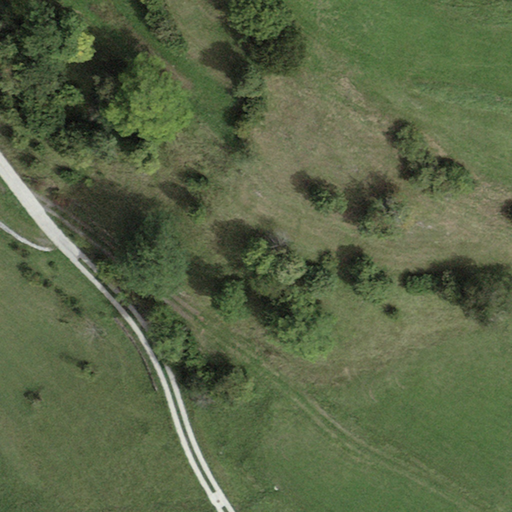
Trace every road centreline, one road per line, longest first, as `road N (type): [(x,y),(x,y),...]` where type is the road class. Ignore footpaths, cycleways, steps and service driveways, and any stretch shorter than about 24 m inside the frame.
road 1 (track): [(27,201),(78,225),(332,428),(420,477)]
road 2 (track): [(225,511),(145,335),(0,163)]
